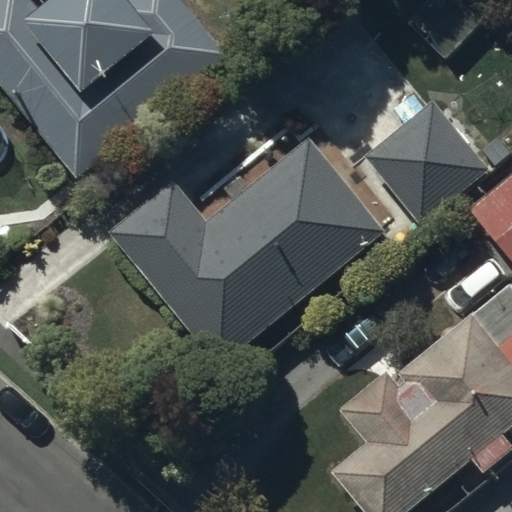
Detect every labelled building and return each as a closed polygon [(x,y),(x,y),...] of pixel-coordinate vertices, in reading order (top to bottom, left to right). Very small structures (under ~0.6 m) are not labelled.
[(35,0),(0,0),(0,81),(90,192),(241,70),(184,0),(57,0),(44,11),(35,0)] [(435,101),(366,157),(422,225),(491,169),(435,101)] [(174,179),(109,235),(226,370),(387,232),(309,141),(213,223),(174,179)] [(511,191),(478,219),(511,260),(511,191)] [(368,443),(333,470),(364,511),(414,511),(476,465),(485,476),(511,454),(511,443),(505,434),(511,428),(511,286),(396,376),(392,371),(342,410),(368,443)]
